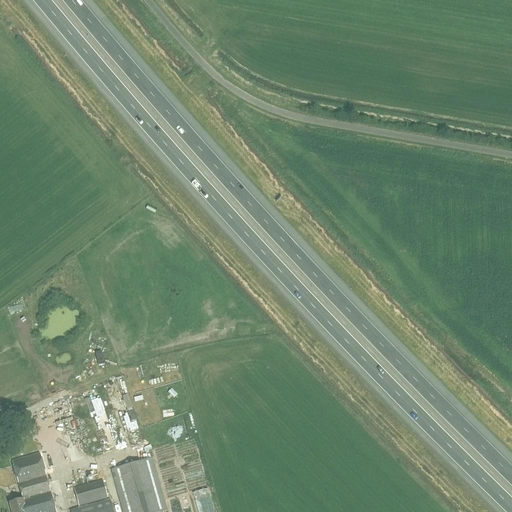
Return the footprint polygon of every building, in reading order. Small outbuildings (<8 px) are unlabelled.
[(100,25),(112,38),(116,34),(104,21),(100,25)] [(111,416),(105,403),(92,408),(99,422),(111,416)] [(11,511),(56,511),(40,453),(12,461),(22,499),(9,503),(11,511)] [(123,511),(162,511),(167,510),(152,459),(112,470),(123,511)] [(78,506),(107,498),(102,480),(73,488),(78,506)] [(112,511),(109,500),(70,511),(112,511)]
